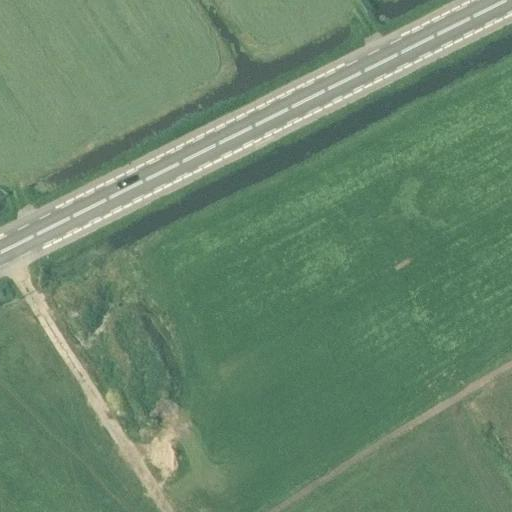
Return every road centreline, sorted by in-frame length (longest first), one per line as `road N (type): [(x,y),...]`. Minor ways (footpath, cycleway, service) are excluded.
road 1 (secondary): [(0,252),(508,0)]
road 2 (track): [(168,511),(3,250)]
road 3 (track): [(277,511),(511,368)]
